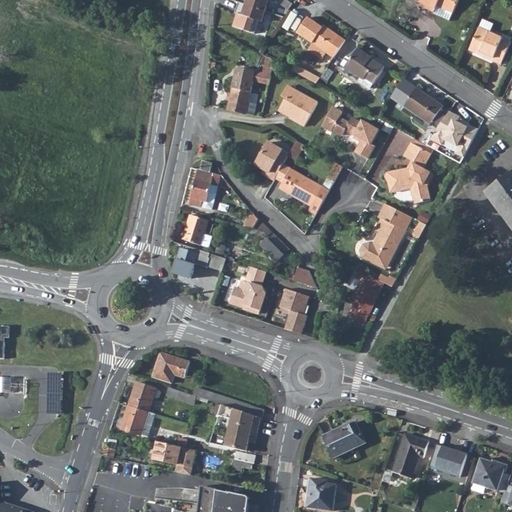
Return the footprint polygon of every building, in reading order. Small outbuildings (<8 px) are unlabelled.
[(247,0),(242,15),(262,22),(269,0),(247,0)] [(285,0),(281,6),(290,12),(294,6),(285,0)] [(435,9),(433,13),(449,20),(458,0),(420,0),(419,4),(429,9),(430,6),(435,9)] [(298,35),(313,45),(309,51),(323,60),(327,54),(334,59),(337,54),(347,41),(327,28),(325,30),(308,19),(298,35)] [(510,43),(479,28),(469,51),(479,56),(480,53),(493,59),(492,61),(500,65),(510,43)] [(345,68),(360,78),(364,81),(365,79),(373,85),(384,68),(372,60),(372,58),(359,49),(345,68)] [(253,80),(261,81),(262,73),(237,67),(228,109),(246,113),(253,80)] [(301,69),(298,74),(307,79),(310,74),(301,69)] [(262,73),(261,81),(268,83),(270,74),(262,73)] [(310,74),(307,79),(317,84),(320,80),(310,74)] [(318,104),(288,87),(282,98),(286,100),(279,112),(291,118),(290,119),(305,127),(318,104)] [(415,90),(403,107),(417,116),(415,120),(428,129),(433,122),(439,127),(445,118),(439,113),(443,107),(431,99),(430,100),(415,90)] [(330,133),(331,131),(342,137),(345,131),(362,140),(355,153),(367,160),(374,146),(370,145),(378,131),(361,122),(360,124),(351,119),(348,124),(338,118),(341,113),(332,108),(321,127),(330,133)] [(460,119),(449,113),(445,118),(439,127),(431,140),(441,145),(444,140),(459,148),(456,154),(463,158),(478,131),(469,126),(469,125),(464,122),(462,126),(457,123),(460,119)] [(413,139),(410,144),(423,151),(425,146),(413,139)] [(266,177),(275,182),(277,178),(285,166),(290,158),(291,156),(270,143),(257,166),(264,171),(268,173),(266,177)] [(291,156),(290,158),(297,161),(306,147),(299,143),(291,156)] [(423,151),(410,144),(402,157),(413,163),(410,169),(385,174),(384,177),(388,183),(390,192),(409,188),(413,205),(428,201),(425,187),(431,176),(422,171),(422,168),(432,149),(425,146),(423,151)] [(202,160),(200,169),(210,171),(212,162),(202,160)] [(337,165),(328,179),(335,184),(344,169),(337,165)] [(284,182),(291,170),(285,166),(277,178),(284,182)] [(200,169),(197,169),(190,203),(212,209),(220,174),(210,171),(200,169)] [(309,211),(316,215),(330,193),(291,170),(284,182),(280,188),(311,208),(309,211)] [(511,175),(486,196),(511,230),(511,175)] [(360,255),(375,263),(377,260),(386,265),(405,230),(412,217),(385,202),(378,216),(380,217),(383,219),(378,229),(371,242),(368,240),(362,242),(358,248),(360,255)] [(183,239),(201,245),(205,234),(209,221),(191,215),(183,239)] [(380,217),(374,227),(378,229),(383,219),(380,217)] [(258,219),(253,229),(270,234),(272,232),(258,219)] [(425,225),(419,221),(412,235),(418,238),(425,225)] [(205,234),(201,245),(207,247),(211,236),(205,234)] [(268,239),(260,246),(276,263),(282,258),(285,261),(287,259),(268,239)] [(177,261),(181,262),(177,273),(191,277),(196,264),(207,268),(208,266),(223,271),(227,258),(186,244),(184,250),(181,249),(177,261)] [(240,263),(227,258),(223,271),(222,274),(235,279),(240,263)] [(267,272),(252,267),(247,282),(244,281),(240,291),(237,290),(233,303),(245,307),(244,309),(260,314),(266,294),(263,292),(262,290),(263,287),(262,287),(267,272)] [(299,268),(294,281),(302,284),(316,288),(318,289),(310,272),(299,268)] [(350,304),(344,315),(358,322),(364,312),(365,312),(379,283),(356,271),(353,278),(357,280),(346,302),(350,304)] [(380,274),(376,280),(390,287),(395,280),(388,276),(387,278),(380,274)] [(310,297),(287,289),(281,307),(292,311),(285,329),(302,335),(308,316),(304,315),(310,297)] [(0,359),(6,360),(6,339),(11,339),(11,328),(0,327),(0,359)] [(153,377),(171,383),(175,373),(185,376),(190,363),(161,354),(153,377)] [(0,391),(12,392),(13,381),(0,380),(0,391)] [(62,414),(63,383),(51,383),(50,414),(62,414)] [(129,406),(149,412),(156,389),(137,383),(129,406)] [(192,395),(193,396),(197,397),(217,403),(222,405),(229,407),(233,409),(261,418),(263,419),(265,410),(220,396),(195,387),(192,395)] [(167,396),(191,403),(193,396),(192,395),(169,388),(167,396)] [(167,396),(166,400),(193,409),(197,397),(193,396),(191,403),(167,396)] [(229,407),(222,405),(219,412),(218,416),(232,419),(230,429),(257,435),(261,418),(233,409),(229,407)] [(121,429),(141,435),(144,424),(149,412),(129,406),(121,429)] [(324,435),(335,458),(365,443),(355,423),(341,429),(340,427),(324,435)] [(141,435),(147,437),(150,426),(144,424),(141,435)] [(255,443),(257,435),(230,429),(225,446),(247,451),(249,442),(255,443)] [(392,473),(410,479),(417,457),(423,459),(428,444),(404,436),(392,473)] [(158,442),(155,459),(178,465),(179,462),(182,447),(158,442)] [(179,462),(187,464),(190,449),(182,447),(179,462)] [(102,456),(114,458),(116,450),(104,448),(102,456)] [(435,470),(457,478),(464,456),(442,449),(435,470)] [(234,459),(253,463),(254,456),(236,452),(234,459)] [(234,459),(232,469),(242,471),(243,466),(251,468),(253,463),(234,459)] [(472,484),(496,492),(504,468),(480,460),(472,484)] [(307,508),(333,511),(336,486),(327,484),(327,482),(311,480),(307,508)] [(511,487),(505,485),(503,494),(511,496),(511,493),(511,487)] [(198,511),(248,511),(250,499),(249,497),(247,495),(229,492),(229,493),(218,490),(218,489),(202,486),(198,511)] [(508,506),(511,507),(511,493),(511,496),(503,494),(500,503),(508,506)] [(0,511),(32,511),(5,503),(0,503),(0,511)]
